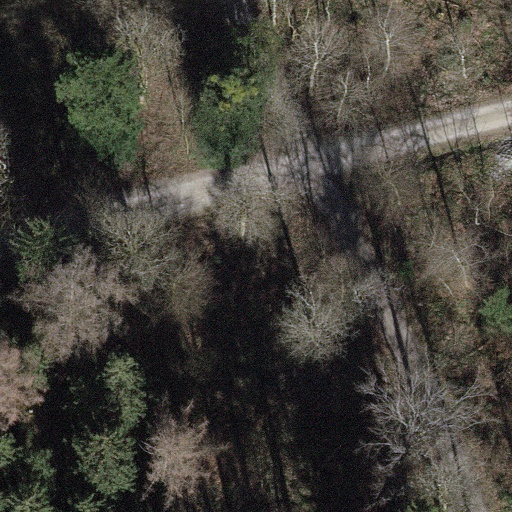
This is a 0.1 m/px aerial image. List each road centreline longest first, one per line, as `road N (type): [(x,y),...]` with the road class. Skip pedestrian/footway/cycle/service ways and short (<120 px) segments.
road 1 (track): [(475,511),(313,163)]
road 2 (track): [(313,163),(0,241)]
road 3 (track): [(511,112),(313,163)]
road 4 (track): [(313,163),(235,0)]
